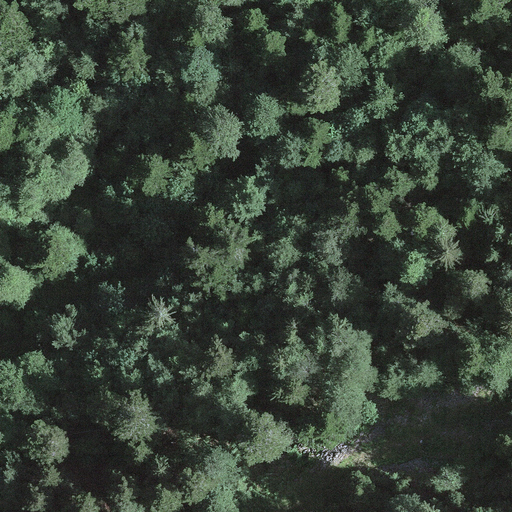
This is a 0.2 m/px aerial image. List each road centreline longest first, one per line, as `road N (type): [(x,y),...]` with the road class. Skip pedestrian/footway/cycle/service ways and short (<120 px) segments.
road 1 (track): [(511,54),(0,326)]
road 2 (track): [(310,511),(511,378)]
